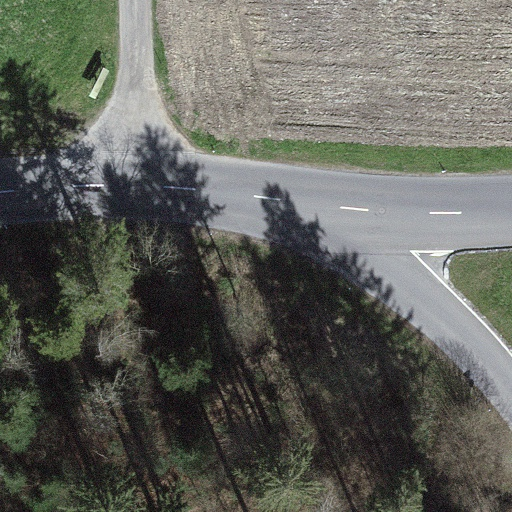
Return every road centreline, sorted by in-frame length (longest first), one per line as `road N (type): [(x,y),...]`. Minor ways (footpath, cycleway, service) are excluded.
road 1 (unclassified): [(0,198),(139,183),(307,203)]
road 2 (unclassified): [(307,203),(511,352)]
road 3 (unclassified): [(307,203),(511,206)]
road 4 (track): [(139,183),(134,0)]
